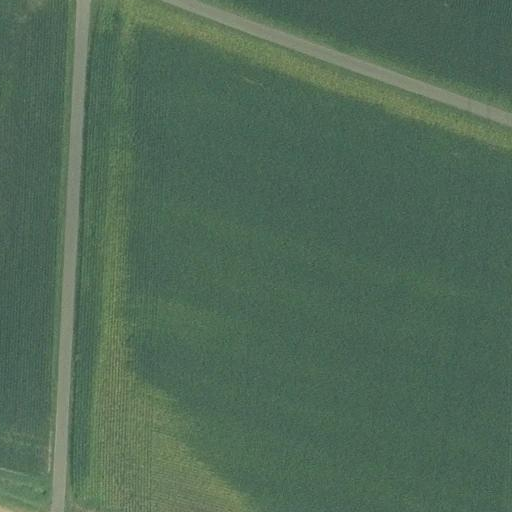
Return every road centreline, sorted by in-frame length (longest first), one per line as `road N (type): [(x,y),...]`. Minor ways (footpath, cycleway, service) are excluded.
road 1 (unclassified): [(58,511),(84,0)]
road 2 (unclassified): [(166,0),(511,123)]
